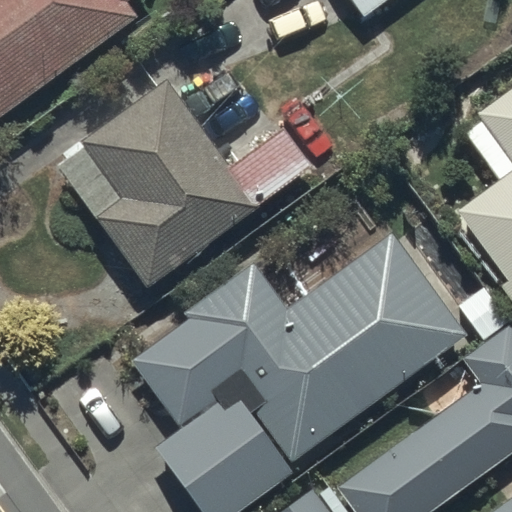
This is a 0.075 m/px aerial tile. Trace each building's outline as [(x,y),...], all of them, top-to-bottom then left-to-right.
[(0,0),(0,110),(135,10),(127,0),(0,0)] [(352,0),(361,12),(378,0),(352,0)] [(57,156),(148,282),(308,161),(278,120),(226,158),(163,73),(79,134),(82,138),(57,156)] [(511,298),(511,80),(475,108),(480,116),(465,127),(499,172),(454,205),(506,274),(498,280),(511,298)] [(288,461),(464,329),(388,227),(287,302),(254,258),(183,310),(186,314),(130,356),(179,422),(154,440),(208,511),(231,511),(292,467),(288,461)] [(511,327),(507,321),(484,337),(463,353),(480,376),(337,481),(359,511),(422,511),(511,446),(511,327)] [(332,511),(312,483),(270,511),(332,511)] [(511,511),(511,489),(481,511),(511,511)]
